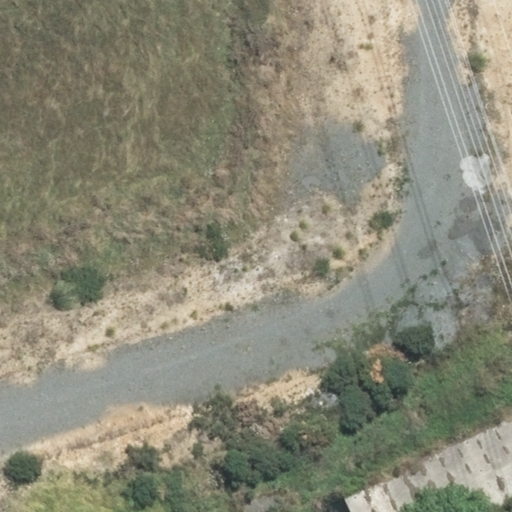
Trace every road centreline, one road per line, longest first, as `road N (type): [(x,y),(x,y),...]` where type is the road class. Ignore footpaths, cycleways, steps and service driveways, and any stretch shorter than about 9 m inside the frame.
road 1 (residential): [(0,411),(373,294),(413,227),(439,135),(445,0)]
road 2 (unknown): [(441,511),(373,294)]
